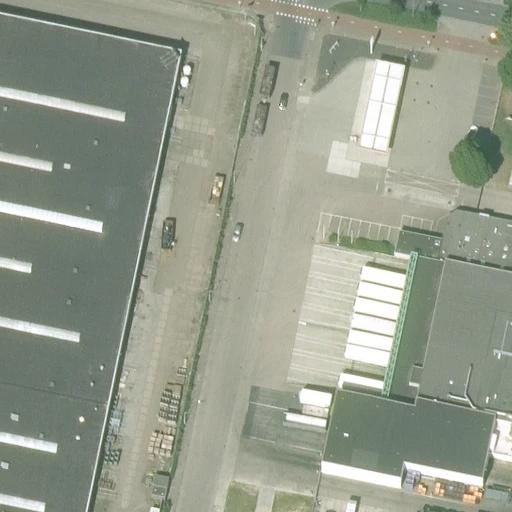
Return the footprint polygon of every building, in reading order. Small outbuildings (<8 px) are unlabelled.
[(0,511),(87,511),(179,61),(0,24),(0,511)] [(482,162),(484,151),(474,149),(473,156),(472,160),(475,161),(478,161),(482,162)] [(334,403),(320,475),(339,479),(399,491),(403,476),(481,492),(487,461),(511,465),(511,235),(462,225),(463,219),(455,217),(446,222),(445,222),(440,245),(432,244),(427,267),(442,270),(412,419),(377,412),(334,403)] [(427,267),(432,244),(397,237),(393,260),(427,267)] [(149,500),(163,503),(167,483),(153,480),(149,500)]
